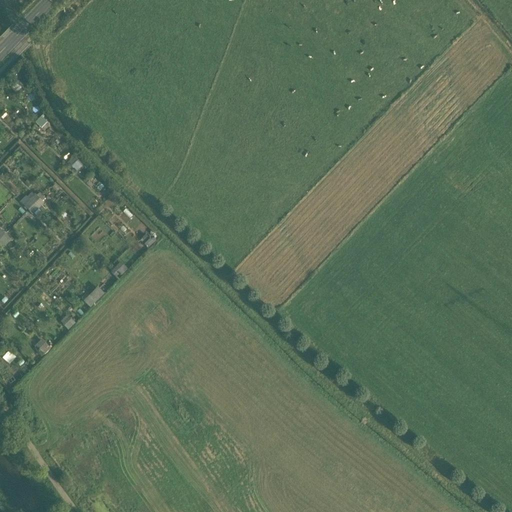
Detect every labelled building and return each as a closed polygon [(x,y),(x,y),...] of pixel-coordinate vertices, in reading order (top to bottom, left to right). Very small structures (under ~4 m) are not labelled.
[(12,89),(17,93),(23,86),(18,82),(12,89)] [(78,171),(84,165),(75,158),(70,163),(78,171)] [(34,215),(46,203),(32,190),(21,202),(34,215)] [(0,226),(0,243),(4,248),(12,240),(0,226)] [(121,263),(112,273),(119,279),(128,269),(121,263)] [(100,288),(85,302),(91,308),(106,294),(100,288)] [(62,323),(70,330),(77,323),(69,316),(62,323)] [(43,340),(36,346),(46,355),(52,349),(43,340)]
